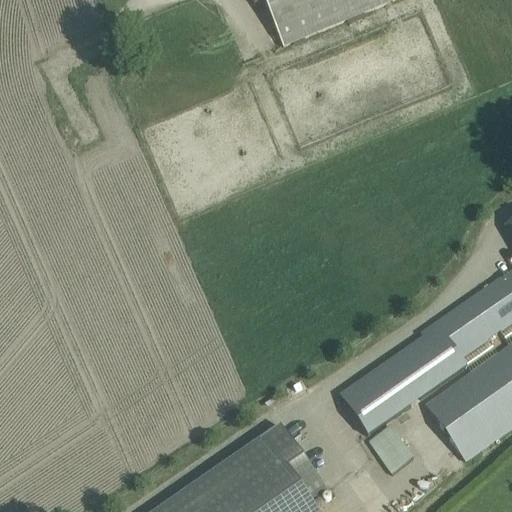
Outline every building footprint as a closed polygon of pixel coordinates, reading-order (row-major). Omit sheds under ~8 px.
[(262,0),(283,50),(402,0),(262,0)] [(511,222),(505,227),(511,238),(511,274),(503,280),(502,279),(435,326),(437,329),(340,397),(368,439),(467,370),(462,362),(511,327),(511,222)] [(471,376),(425,409),(466,464),(511,430),(511,346),(509,349),(497,357),(471,376)] [(412,461),(391,428),(371,442),(393,475),(412,461)] [(327,495),(281,429),(162,511),(315,511),(311,506),(327,495)]
